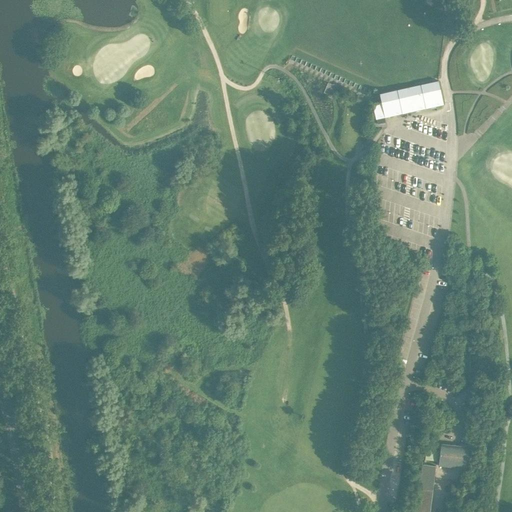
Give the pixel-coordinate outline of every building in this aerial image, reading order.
[(379,94),(381,101),(372,103),(375,118),(372,119),(373,125),(377,124),(376,119),(385,118),(443,105),(438,81),(379,94)] [(462,352),(463,379),(478,379),(477,352),(462,352)] [(438,466),(468,469),(471,447),(440,444),(438,466)] [(425,460),(436,461),(437,451),(426,450),(425,460)] [(430,511),(436,466),(423,464),(417,511),(430,511)]
